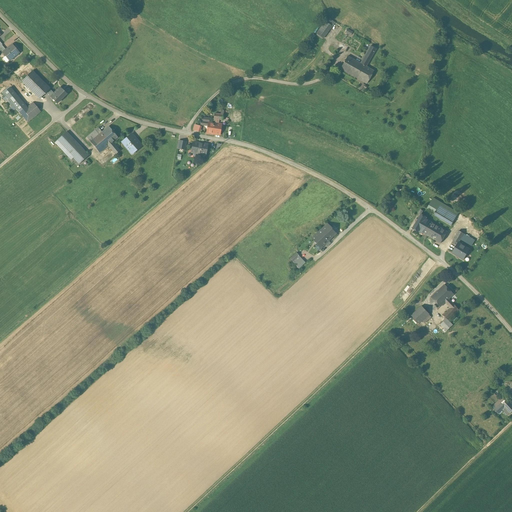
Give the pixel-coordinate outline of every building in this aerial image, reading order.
[(326,22),(316,35),(322,39),(332,26),(326,22)] [(2,53),(6,57),(9,61),(19,53),(12,44),(10,46),(8,48),(6,50),(3,52),(2,53)] [(370,46),(360,64),(366,67),(376,49),(370,46)] [(347,56),(340,69),(366,84),(374,71),(366,67),(360,64),(347,56)] [(40,99),(46,93),(50,89),(32,71),(22,81),(40,99)] [(363,91),(366,86),(362,83),(358,88),(363,91)] [(50,89),(46,93),(50,97),(57,104),(66,94),(60,87),(54,93),(50,89)] [(4,93),(10,101),(16,96),(10,88),(8,90),(4,93)] [(16,96),(10,101),(13,104),(19,99),(16,96)] [(19,99),(13,104),(20,113),(23,111),(26,108),(19,99)] [(26,108),(23,111),(31,120),(41,112),(33,103),(26,108)] [(23,111),(20,113),(28,122),(31,120),(23,111)] [(205,125),(204,132),(219,134),(221,122),(218,122),(206,120),(205,125)] [(102,132),(90,142),(99,153),(108,146),(112,142),(117,137),(108,127),(102,132)] [(86,137),(90,142),(102,132),(98,128),(86,137)] [(66,132),(55,142),(71,159),(73,157),(80,163),(88,156),(66,132)] [(129,136),(122,142),(124,146),(132,139),(129,136)] [(142,146),(137,140),(136,141),(134,138),(132,139),(124,146),(129,151),(131,150),(134,153),(142,146)] [(186,142),(179,141),(177,149),(184,150),(186,142)] [(112,142),(108,146),(115,154),(120,151),(112,142)] [(208,145),(193,142),(191,153),(206,155),(208,145)] [(433,198),(427,208),(434,213),(434,215),(451,225),(458,213),(433,198)] [(418,232),(418,231),(426,218),(427,217),(421,214),(421,215),(412,229),(418,232)] [(426,218),(418,231),(422,234),(423,233),(430,222),(430,221),(426,218)] [(430,222),(423,233),(425,234),(432,223),(430,222)] [(447,232),(432,223),(425,234),(434,240),(441,243),(447,232)] [(327,224),(312,238),(320,248),(336,234),(327,224)] [(459,231),(447,250),(468,262),(471,256),(467,253),(475,240),(459,231)] [(284,252),(291,246),(282,237),(275,243),(284,252)] [(441,243),(434,240),(432,244),(438,248),(441,243)] [(293,262),(299,256),(297,253),(290,259),(293,262)] [(305,263),(299,256),(293,262),(299,269),(305,263)] [(444,285),(431,297),(440,307),(445,302),(449,299),(454,295),(444,285)] [(454,305),(449,299),(445,302),(451,308),(454,305)] [(458,309),(454,305),(451,308),(443,315),(446,318),(447,319),(457,310),(458,311),(459,310),(458,309)] [(411,316),(419,324),(428,315),(429,314),(421,306),(411,316)] [(429,328),(435,323),(428,315),(419,324),(421,326),(424,323),(429,328)] [(447,319),(446,318),(440,324),(447,331),(453,325),(447,319)] [(511,412),(511,403),(509,400),(503,405),(502,404),(495,410),(499,414),(506,408),(510,414),(511,412)]
